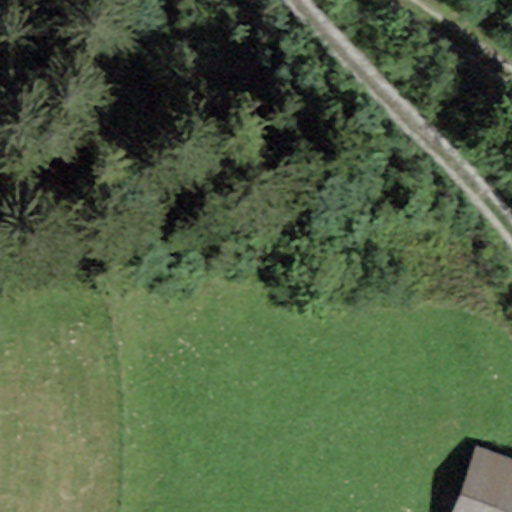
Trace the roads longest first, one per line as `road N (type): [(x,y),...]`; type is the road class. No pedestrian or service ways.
road 1 (track): [(511,246),(472,188),(296,0)]
road 2 (track): [(511,82),(403,0)]
